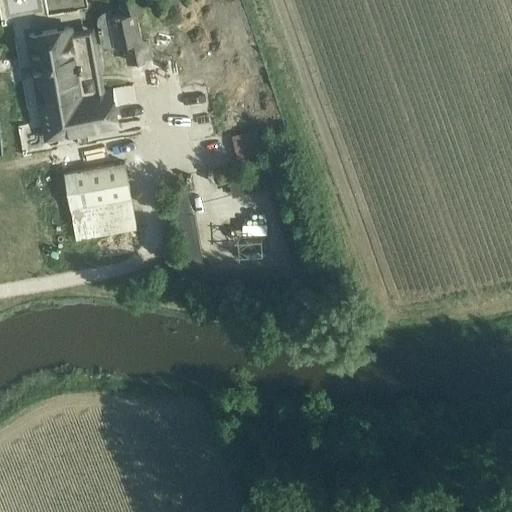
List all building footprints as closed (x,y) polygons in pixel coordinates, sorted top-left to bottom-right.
[(120,0),(123,11),(112,13),(111,9),(104,10),(101,13),(98,16),(97,20),(103,48),(117,45),(116,43),(125,41),(129,60),(152,55),(148,36),(142,38),(137,10),(144,8),(142,0),(120,0)] [(70,27),(28,35),(36,79),(48,77),(52,99),(40,101),(47,139),(59,136),(118,126),(112,90),(78,96),(74,73),(97,69),(97,70),(99,70),(95,48),(91,49),(88,35),(72,37),(70,27)] [(177,68),(169,77),(181,86),(188,76),(177,68)] [(238,159),(261,153),(256,131),(232,137),(238,159)] [(124,159),(64,169),(76,235),(136,224),(124,159)] [(243,215),(251,259),(284,253),(278,221),(293,218),(284,171),(236,180),(238,195),(260,191),(264,211),(243,215)] [(194,191),(184,193),(188,213),(199,210),(194,191)] [(234,286),(235,273),(212,271),(211,284),(234,286)]
